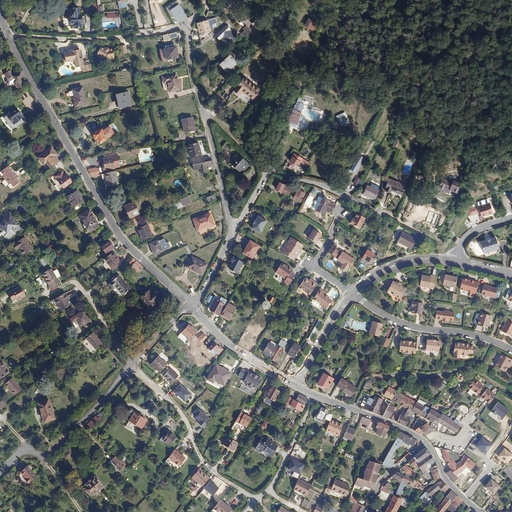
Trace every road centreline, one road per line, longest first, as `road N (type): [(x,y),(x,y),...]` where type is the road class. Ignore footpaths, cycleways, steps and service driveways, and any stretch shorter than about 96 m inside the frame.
road 1 (track): [(60,247),(118,349),(184,417),(201,462),(269,511)]
road 2 (residential): [(191,306),(121,237),(8,35)]
road 3 (residential): [(35,451),(51,453),(191,306)]
road 4 (residential): [(233,229),(192,75),(188,25)]
road 5 (residential): [(233,229),(270,170),(389,216)]
road 6 (track): [(270,170),(285,115),(355,0)]
road 7 (residential): [(8,35),(99,38),(188,25)]
road 8 (residential): [(353,292),(402,323),(457,330),(511,350)]
road 9 (residential): [(478,369),(364,380),(351,409)]
road 10 (residential): [(295,386),(225,342),(191,306)]
